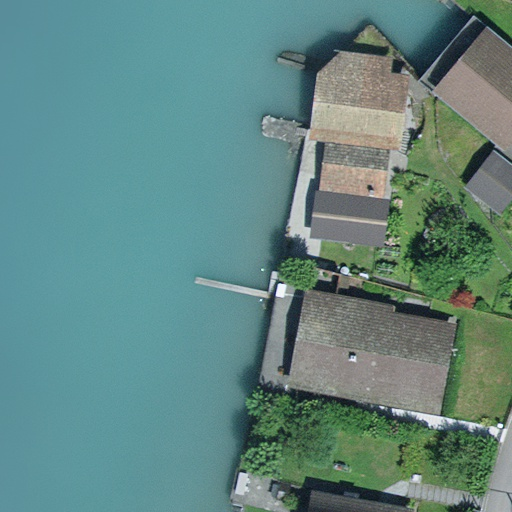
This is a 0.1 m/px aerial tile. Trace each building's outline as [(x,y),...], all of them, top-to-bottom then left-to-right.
[(511,127),(511,47),(474,16),(419,80),(497,145),(511,127)] [(321,73),(318,101),(398,112),(402,82),(380,80),(383,60),(345,56),(343,75),(321,73)] [(395,141),(398,112),(318,101),(315,128),(314,131),(334,134),(328,182),(376,191),(382,139),(395,141)] [(470,184),(503,208),(511,195),(511,160),(495,149),(470,184)] [(320,191),(314,232),(379,241),(384,199),(320,191)] [(334,303),(327,342),(307,338),(299,380),(432,404),(446,329),(386,318),(387,313),(334,303)] [(324,496),(321,511),(407,511),(408,510),(324,496)]
